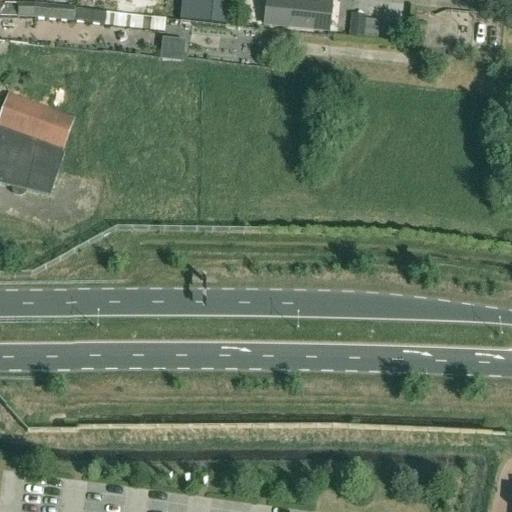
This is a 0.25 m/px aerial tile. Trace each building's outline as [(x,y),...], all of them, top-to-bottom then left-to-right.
[(197,0),(182,0),(180,22),(195,24),(198,0),(197,0)] [(264,19),(264,0),(238,0),(238,17),(264,19)] [(267,0),(265,26),(273,27),(328,33),(331,6),(276,0),(267,0)] [(76,9),(41,7),(6,4),(2,9),(0,8),(0,18),(75,24),(75,23),(107,27),(109,16),(109,14),(89,12),(76,10),(76,9)] [(165,23),(149,21),(109,16),(107,27),(107,28),(148,33),(164,35),(165,23)] [(359,35),(373,35),(373,19),(360,19),(359,35)] [(374,24),(374,38),(387,38),(387,24),(374,24)] [(9,95),(0,119),(0,185),(50,196),(65,154),(63,153),(75,118),(9,95)]
